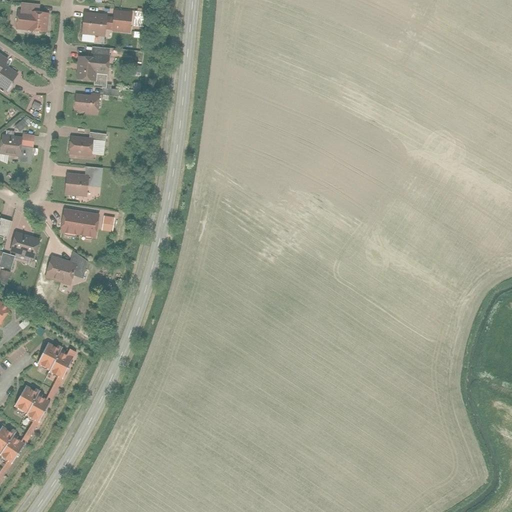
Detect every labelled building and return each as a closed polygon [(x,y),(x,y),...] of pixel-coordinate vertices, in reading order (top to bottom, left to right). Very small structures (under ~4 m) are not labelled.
[(40,11),(29,10),(30,3),(12,2),(12,12),(8,12),(7,27),(23,28),(23,31),(38,32),(40,11)] [(122,33),(124,10),(106,8),(105,20),(97,20),(98,14),(75,12),(73,32),(96,34),(97,27),(104,28),(104,31),(122,33)] [(101,48),(84,47),(84,54),(101,55),(101,48)] [(88,80),(89,73),(100,73),(101,57),(88,56),(73,55),(71,79),(88,80)] [(0,86),(10,73),(0,66),(0,58),(0,57),(0,86)] [(91,94),(67,92),(65,110),(89,112),(91,94)] [(17,115),(5,125),(10,130),(21,120),(17,115)] [(27,122),(24,126),(35,132),(37,129),(27,122)] [(14,136),(0,134),(0,153),(10,155),(10,161),(22,163),(23,155),(28,156),(29,147),(23,147),(12,145),(14,136)] [(86,137),(62,135),(61,154),(84,156),(86,137)] [(93,168),(77,166),(76,174),(57,173),(55,191),(79,193),(80,185),(91,186),(93,168)] [(91,214),(55,207),(51,230),(87,237),(91,214)] [(96,212),(93,227),(104,229),(107,214),(96,212)] [(32,238),(6,230),(0,248),(0,249),(26,257),(32,238)] [(62,260),(42,255),(36,277),(63,284),(65,274),(73,277),(77,260),(65,251),(62,260)] [(52,346),(39,340),(30,361),(43,367),(52,346)] [(59,353),(51,349),(42,370),(55,376),(64,355),(59,353)] [(49,374),(38,394),(44,397),(54,377),(49,374)] [(29,391),(16,385),(7,406),(20,411),(29,391)] [(42,400),(29,394),(19,414),(32,420),(42,400)] [(26,418),(13,437),(18,439),(30,420),(26,418)] [(16,441),(3,435),(0,441),(0,458),(7,461),(16,441)]
